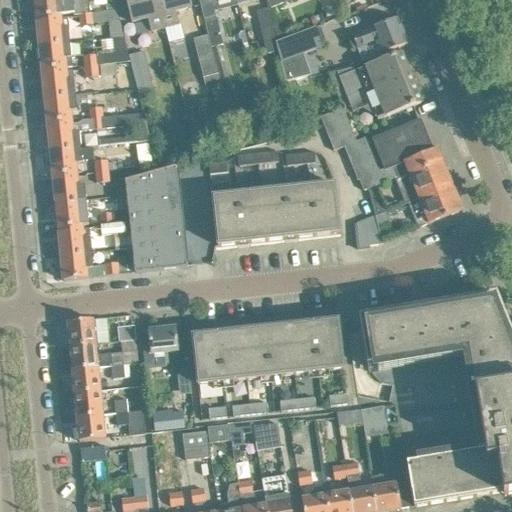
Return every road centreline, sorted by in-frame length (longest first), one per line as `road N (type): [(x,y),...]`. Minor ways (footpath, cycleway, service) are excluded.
road 1 (residential): [(27,310),(394,270),(483,233),(500,216),(500,201),(419,0)]
road 2 (residential): [(27,310),(0,39)]
road 3 (residential): [(48,511),(27,310)]
